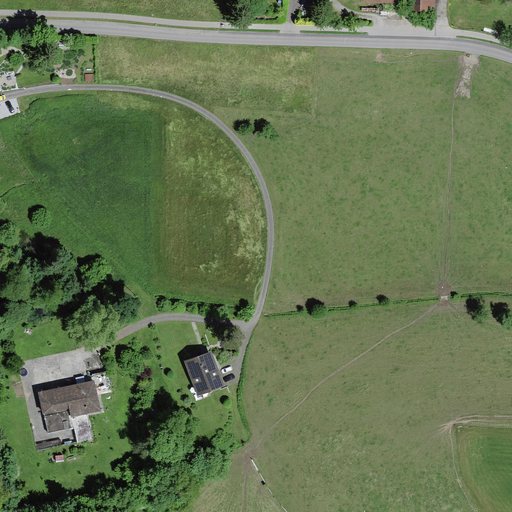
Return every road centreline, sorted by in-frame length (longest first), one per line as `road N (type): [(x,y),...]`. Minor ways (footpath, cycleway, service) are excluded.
road 1 (residential): [(0,98),(44,89),(148,92),(215,119),(258,171),(269,247),(249,327),(166,316),(87,351)]
road 2 (tertiary): [(511,57),(442,43),(0,25)]
